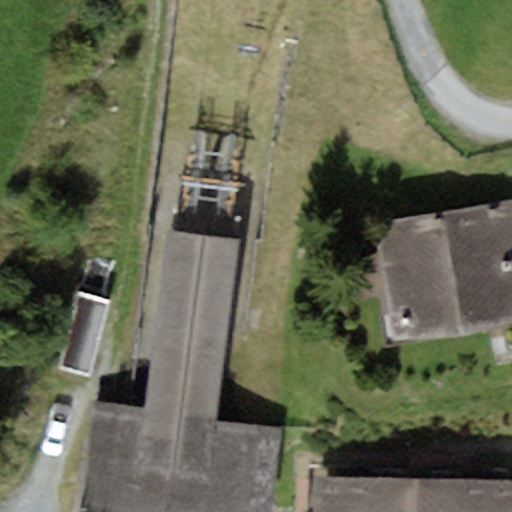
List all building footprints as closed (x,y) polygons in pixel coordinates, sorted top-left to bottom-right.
[(180,221),(244,224),(246,176),(182,173),(180,221)] [(395,342),(511,321),(511,199),(394,220),(379,250),(395,342)] [(169,235),(146,409),(95,404),(81,511),(272,511),(282,429),(218,425),(240,244),(169,235)] [(111,302),(78,293),(57,370),(90,379),(111,302)] [(312,511),(511,511),(511,481),(312,480),(312,511)]
